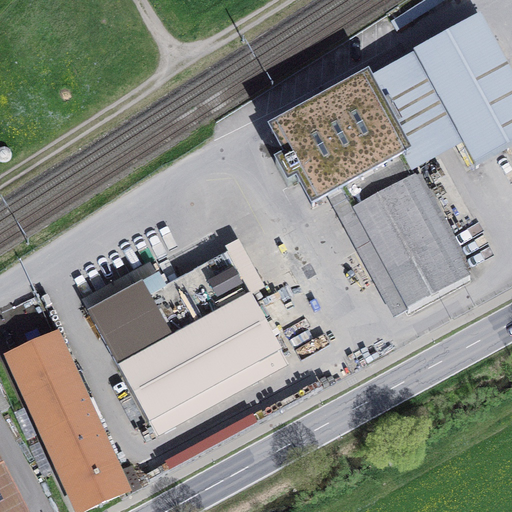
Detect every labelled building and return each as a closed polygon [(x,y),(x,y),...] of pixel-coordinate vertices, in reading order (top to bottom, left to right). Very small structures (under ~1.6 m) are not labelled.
[(415,57),(476,169),(511,149),(511,82),(479,22),(415,57)] [(342,192),(408,314),(474,278),(367,81),(271,133),(286,160),(275,165),(287,187),(298,182),(312,208),(342,192)] [(90,317),(149,426),(281,354),(227,256),(164,290),(158,280),(90,317)] [(10,359),(79,511),(84,511),(125,494),(55,339),(10,359)] [(0,511),(5,511),(19,505),(0,470),(0,511)]
